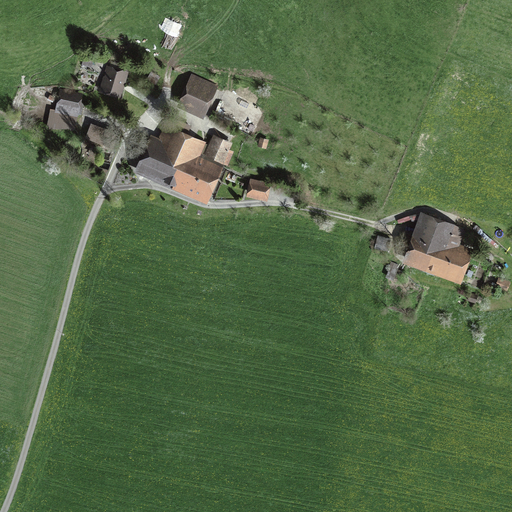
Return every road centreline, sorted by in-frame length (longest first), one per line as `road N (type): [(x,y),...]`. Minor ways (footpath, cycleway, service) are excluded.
road 1 (track): [(491,242),(440,213),(377,225),(293,205),(209,210),(156,188),(106,190),(92,213),(1,511)]
road 2 (track): [(193,0),(150,130),(123,150),(106,190)]
